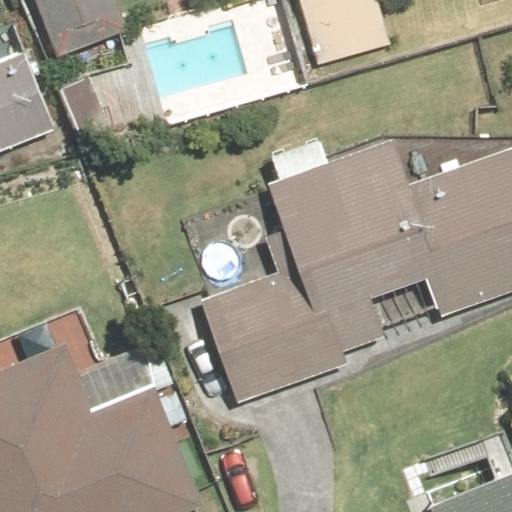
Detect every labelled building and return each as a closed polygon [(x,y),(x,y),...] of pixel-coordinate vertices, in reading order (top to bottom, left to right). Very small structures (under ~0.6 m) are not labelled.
[(25,0),(47,57),(122,28),(110,0),(25,0)] [(368,0),(295,0),(319,70),(385,48),(368,0)] [(10,52),(0,56),(0,150),(44,132),(10,52)] [(208,355),(234,406),(344,365),(340,353),(511,291),(511,151),(509,144),(398,184),(385,138),(258,184),(270,229),(255,235),(269,272),(194,301),(208,355)] [(0,511),(189,511),(199,508),(146,384),(86,409),(58,344),(0,368),(0,511)] [(511,511),(511,468),(408,510),(408,511),(511,511)]
